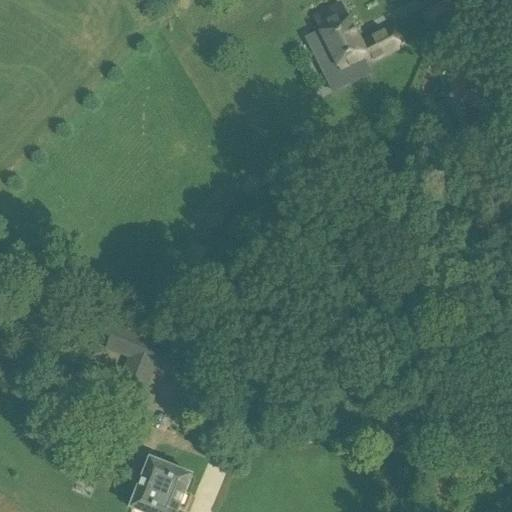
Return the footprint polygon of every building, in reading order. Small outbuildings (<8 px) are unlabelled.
[(445,0),(425,10),(440,40),(470,25),(457,0),(445,0)] [(360,45),(342,7),(333,12),(340,26),(323,34),(339,67),(363,55),(369,65),(406,46),(396,28),(360,45)] [(454,79),(447,82),(459,108),(467,105),(470,111),(496,99),(477,59),(451,71),(454,79)] [(163,375),(174,348),(115,325),(104,351),(127,360),(114,394),(140,405),(154,371),(163,375)] [(178,511),(192,478),(151,462),(137,457),(130,475),(144,480),(131,511),(134,511),(178,511)]
